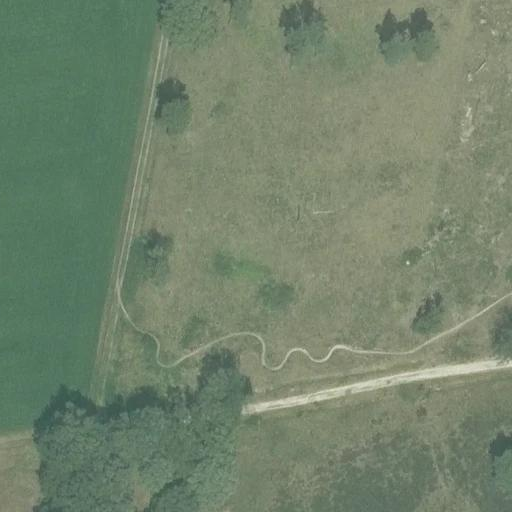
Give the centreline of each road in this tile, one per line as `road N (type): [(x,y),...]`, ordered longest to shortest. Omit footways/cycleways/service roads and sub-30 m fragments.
road 1 (track): [(89,435),(511,363)]
road 2 (track): [(171,0),(117,291)]
road 3 (track): [(117,291),(89,435)]
